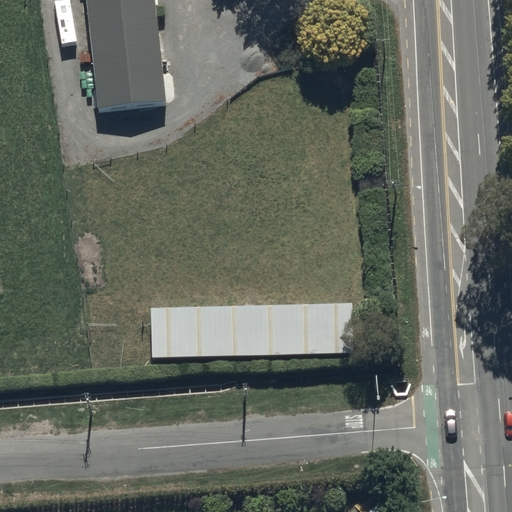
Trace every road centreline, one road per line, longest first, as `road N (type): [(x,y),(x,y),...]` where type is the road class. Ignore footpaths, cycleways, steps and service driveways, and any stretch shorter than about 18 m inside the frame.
road 1 (unclassified): [(0,464),(469,428)]
road 2 (secondary): [(469,428),(437,0)]
